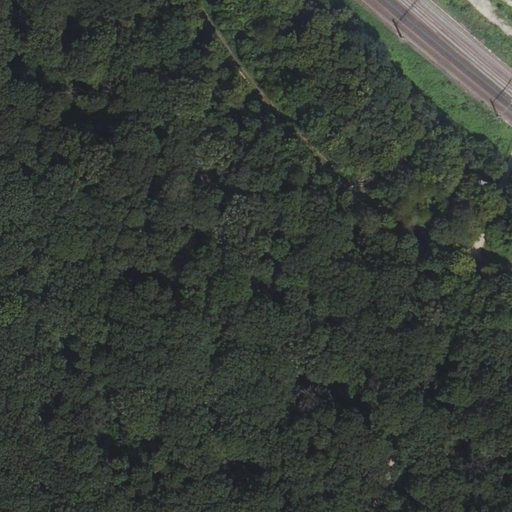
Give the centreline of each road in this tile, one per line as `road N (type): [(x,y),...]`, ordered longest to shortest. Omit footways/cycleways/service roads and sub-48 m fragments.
road 1 (track): [(378,511),(455,305)]
road 2 (track): [(511,164),(455,305)]
